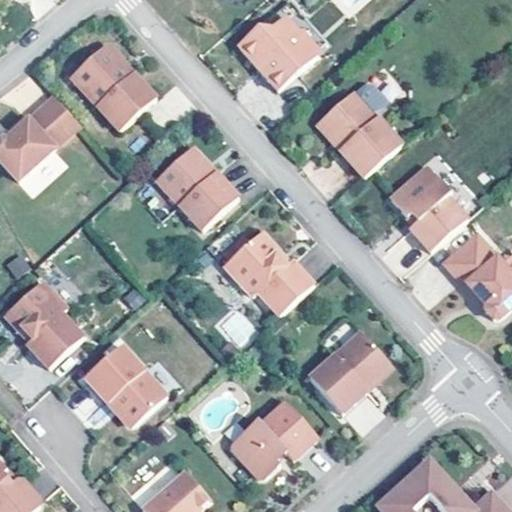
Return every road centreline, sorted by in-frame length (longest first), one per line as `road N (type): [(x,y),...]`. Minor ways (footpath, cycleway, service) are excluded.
road 1 (residential): [(454,372),(126,0)]
road 2 (unclassified): [(327,511),(452,400)]
road 3 (residential): [(99,511),(15,416)]
road 4 (residential): [(0,81),(90,0)]
